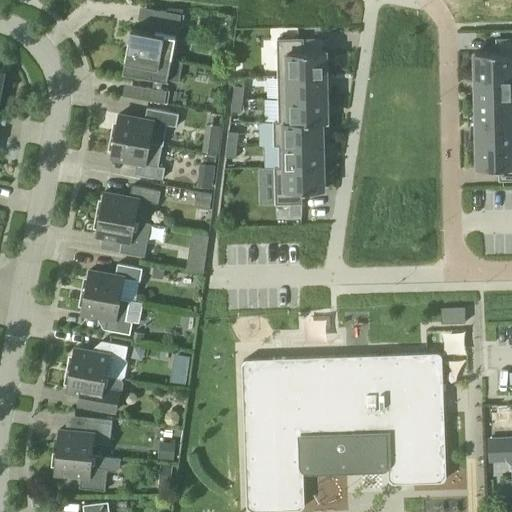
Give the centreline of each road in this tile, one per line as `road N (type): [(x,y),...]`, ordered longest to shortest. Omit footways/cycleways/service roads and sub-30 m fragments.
road 1 (residential): [(23,289),(59,95),(54,61),(42,44),(0,23)]
road 2 (residential): [(371,0),(332,277)]
road 3 (residential): [(454,274),(445,30),(430,2)]
road 4 (residential): [(0,418),(23,289)]
road 5 (residential): [(332,277),(206,279)]
road 6 (residential): [(332,277),(454,274)]
